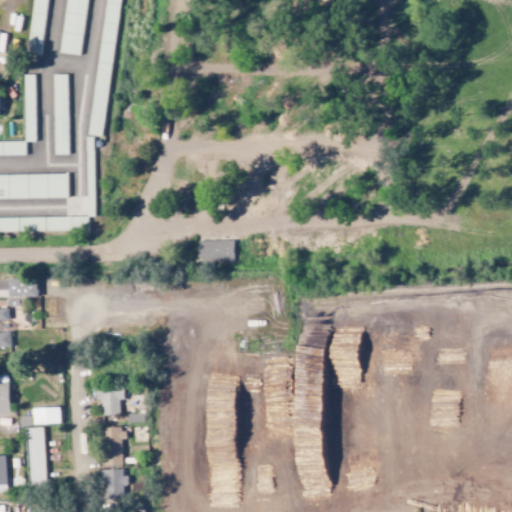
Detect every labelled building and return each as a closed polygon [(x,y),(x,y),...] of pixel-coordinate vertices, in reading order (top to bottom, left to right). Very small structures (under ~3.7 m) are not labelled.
[(40,55),(47,0),(32,0),(26,53),(40,55)] [(86,0),(65,0),(59,52),(80,55),(86,0)] [(104,0),(89,135),(103,137),(118,0),(104,0)] [(24,142),(35,141),(33,74),(22,75),(24,142)] [(66,74),(52,74),(54,155),(68,155),(66,74)] [(65,216),(95,215),(93,148),(85,149),(87,197),(64,197),(65,216)] [(0,174),(0,198),(67,198),(67,173),(0,174)] [(87,216),(0,217),(0,231),(87,230),(87,216)] [(232,240),(197,241),(197,262),(233,261),(232,240)] [(36,280),(8,279),(8,306),(19,306),(19,296),(36,296),(36,280)] [(0,350),(20,349),(19,333),(4,334),(4,322),(9,322),(8,309),(0,309),(0,350)] [(122,389),(101,390),(102,415),(119,414),(118,399),(123,399),(122,389)] [(32,425),(60,423),(59,407),(32,408),(32,425)] [(128,423),(143,422),(142,413),(127,414),(128,423)] [(1,419),(1,434),(16,433),(16,419),(1,419)] [(27,428),(29,484),(45,483),(43,427),(27,428)] [(121,465),(120,439),(123,439),(123,427),(102,427),(102,465),(121,465)] [(103,470),(104,499),(123,498),(122,485),(125,485),(124,469),(103,470)]
